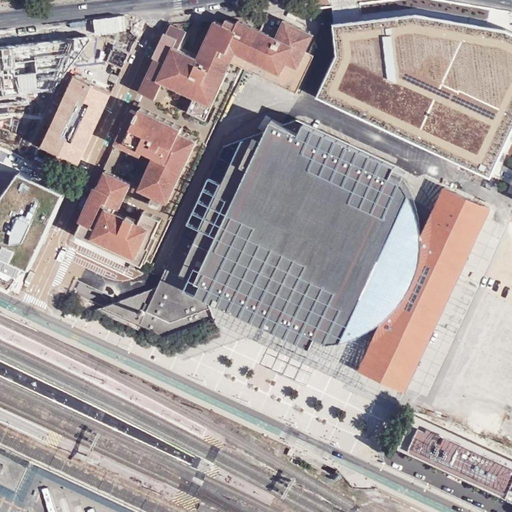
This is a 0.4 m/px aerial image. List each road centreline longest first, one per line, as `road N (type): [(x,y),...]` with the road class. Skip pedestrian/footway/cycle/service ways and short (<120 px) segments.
road 1 (primary): [(27,308),(463,511)]
road 2 (residential): [(27,308),(154,22),(150,2)]
road 3 (primary): [(150,2),(0,19)]
